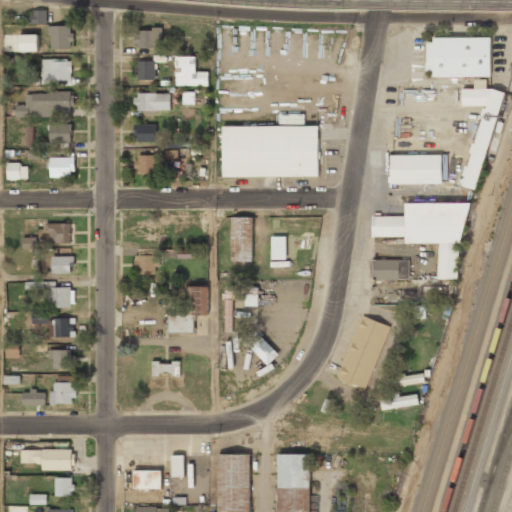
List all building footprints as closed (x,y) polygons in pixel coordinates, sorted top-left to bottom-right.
[(46,24),(46,11),(33,11),(33,23),(46,24)] [(50,26),(50,50),(72,50),(72,26),(50,26)] [(135,47),(162,47),(162,29),(135,29),(135,47)] [(19,35),(20,51),(38,51),(38,34),(19,35)] [(491,39),(428,39),(428,77),(491,77),(491,39)] [(175,57),(175,86),(207,86),(207,73),(196,73),(196,57),(175,57)] [(72,60),(41,60),(41,81),(72,81),(72,60)] [(134,61),(134,79),(156,79),(156,61),(134,61)] [(505,93),(485,87),(486,83),(477,80),(473,91),(465,89),(461,103),(485,110),(462,186),(476,191),(505,93)] [(27,107),(16,107),(16,116),(71,115),(71,92),(27,93),(27,107)] [(170,93),(134,93),(134,110),(170,110),(170,93)] [(184,104),(193,104),(193,94),(184,94),(184,104)] [(50,143),(71,143),(71,124),(50,124),(50,143)] [(134,142),(157,142),(157,125),(134,125),(134,142)] [(35,146),(35,127),(27,126),(27,146),(35,146)] [(321,177),(321,127),(222,127),(222,177),(321,177)] [(155,156),(136,156),(136,175),(155,175),(155,156)] [(390,156),(390,185),(442,185),(442,156),(390,156)] [(49,158),(49,177),(74,177),(74,158),(49,158)] [(6,179),(27,179),(27,164),(6,164),(6,179)] [(463,204),(406,203),(406,217),(375,217),(375,243),(439,243),(438,280),(462,280),(463,204)] [(231,217),(231,261),(253,261),(253,217),(231,217)] [(71,223),(47,223),(47,242),(71,242),(71,223)] [(137,226),(137,242),(163,242),(163,226),(137,226)] [(23,248),(36,248),(37,237),(23,237),(23,248)] [(286,237),(271,237),(271,260),(286,260),(286,237)] [(156,255),(134,255),(134,274),(156,274),(156,255)] [(74,257),(52,257),(52,274),(74,274),(74,257)] [(372,281),(409,281),(409,260),(372,260),(372,281)] [(74,307),(74,287),(47,287),(47,307),(74,307)] [(209,287),(189,287),(189,316),(169,316),(169,334),(195,334),(195,315),(209,315),(209,287)] [(33,324),(48,323),(48,312),(32,313),(33,324)] [(338,379),(366,390),(390,327),(362,316),(338,379)] [(75,318),(53,318),(53,338),(75,338),(75,318)] [(269,365),(279,355),(260,336),(250,346),(269,365)] [(48,343),(33,344),(33,353),(48,353),(48,343)] [(6,357),(20,357),(20,344),(6,344),(6,357)] [(70,369),(69,350),(49,351),(50,369),(70,369)] [(181,377),(181,362),(151,362),(151,377),(181,377)] [(20,384),(20,376),(5,375),(4,383),(20,384)] [(424,377),(400,376),(399,384),(423,385),(424,377)] [(52,377),(52,404),(74,404),(74,377),(52,377)] [(46,406),(46,391),(22,391),(22,406),(46,406)] [(419,408),(419,398),(381,398),(381,408),(419,408)] [(41,470),(73,470),(73,450),(21,450),(21,465),(41,465),(41,470)] [(250,511),(250,454),(218,454),(218,511),(250,511)] [(172,455),(172,476),(184,476),(184,455),(172,455)] [(278,455),(278,511),(310,511),(310,455),(278,455)] [(134,489),(162,489),(162,471),(134,471),(134,489)] [(74,478),(55,478),(55,497),(74,497),(74,478)] [(47,494),(31,494),(30,504),(47,504),(47,494)]
